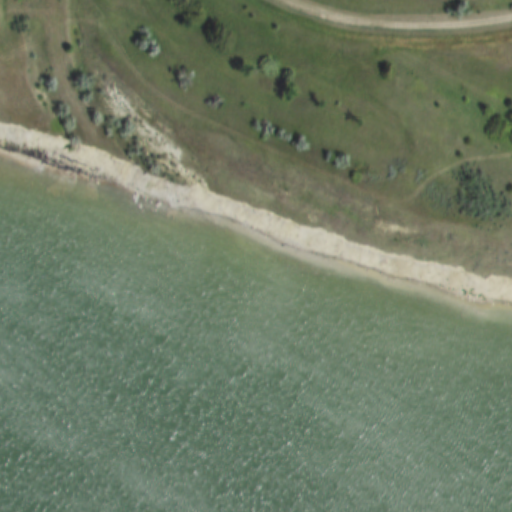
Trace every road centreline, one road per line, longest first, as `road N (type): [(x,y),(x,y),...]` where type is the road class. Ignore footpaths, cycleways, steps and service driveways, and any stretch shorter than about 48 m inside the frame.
road 1 (track): [(138,169),(95,104),(87,0)]
road 2 (track): [(511,28),(402,18),(337,0)]
